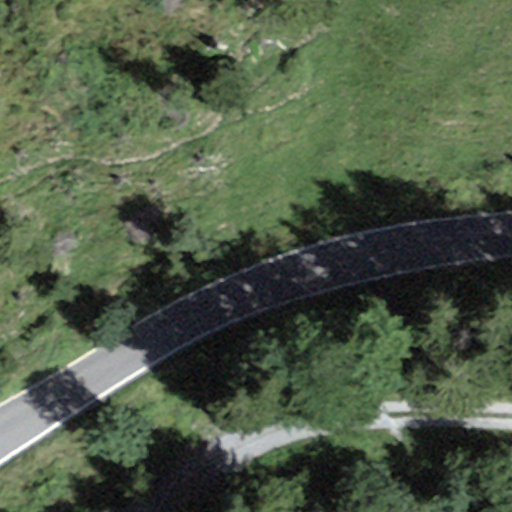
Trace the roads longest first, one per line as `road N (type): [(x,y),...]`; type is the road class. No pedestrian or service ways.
road 1 (secondary): [(511,234),(423,244),(294,275),(211,308),(0,436)]
road 2 (track): [(511,418),(351,418),(267,432),(212,457),(157,511)]
